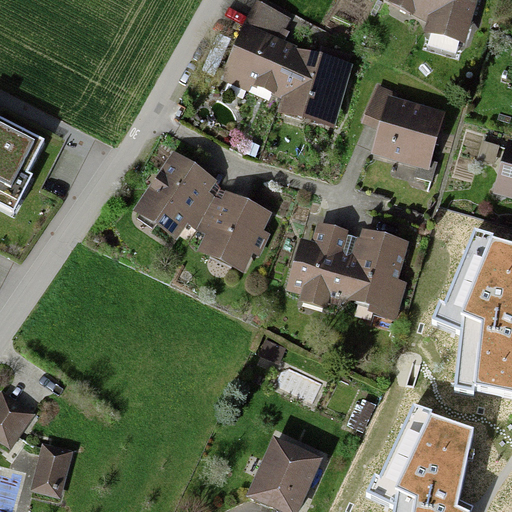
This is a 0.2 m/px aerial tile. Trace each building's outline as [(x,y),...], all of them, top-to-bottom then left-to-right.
[(378,0),(377,3),(426,28),(439,0),(378,0)] [(480,0),(439,0),(426,28),(424,42),(469,53),(480,0)] [(278,109),(296,57),(242,31),(219,87),(278,109)] [(296,57),(278,109),(275,121),(331,136),(351,72),(296,57)] [(373,163),(431,181),(448,126),(390,108),(373,163)] [(0,191),(18,201),(45,148),(0,125),(0,191)] [(220,191),(175,162),(137,221),(178,248),(190,229),(201,236),(220,207),(213,203),(220,191)] [(202,261),(247,282),(274,224),(229,203),(202,261)] [(397,327),(417,250),(365,236),(363,245),(321,234),(315,255),(304,252),(292,301),(307,304),(304,315),(330,322),(333,311),(397,327)] [(457,388),(511,400),(511,251),(471,241),(440,324),(458,336),(457,388)] [(421,342),(420,391),(454,392),(455,342),(421,342)] [(3,400),(0,404),(0,440),(10,448),(30,420),(3,400)] [(458,511),(476,433),(410,420),(374,502),(391,511),(458,511)] [(297,511),(319,464),(273,443),(247,501),(272,511),(297,511)] [(44,450),(33,491),(58,498),(70,457),(44,450)]
